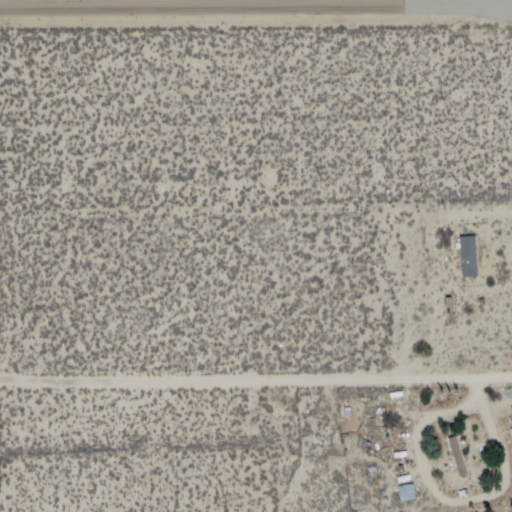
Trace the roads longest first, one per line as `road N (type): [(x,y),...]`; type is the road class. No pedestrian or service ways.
road 1 (residential): [(511,379),(0,379)]
road 2 (residential): [(0,12),(402,12)]
